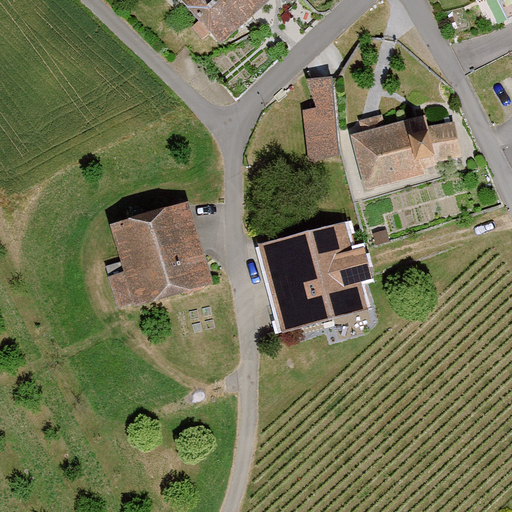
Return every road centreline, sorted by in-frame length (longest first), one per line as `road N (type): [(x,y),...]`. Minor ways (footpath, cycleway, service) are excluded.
road 1 (track): [(229,511),(244,460),(251,326),(233,209),(235,141),(250,105),(366,0)]
road 2 (residential): [(511,192),(417,0)]
road 3 (track): [(92,0),(235,141)]
